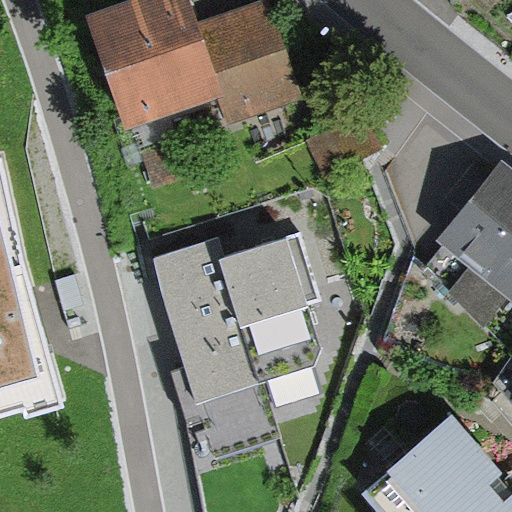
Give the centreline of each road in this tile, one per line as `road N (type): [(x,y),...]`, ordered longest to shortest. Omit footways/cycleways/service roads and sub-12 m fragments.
road 1 (residential): [(152,511),(83,193),(20,0)]
road 2 (tertiary): [(371,0),(511,113)]
